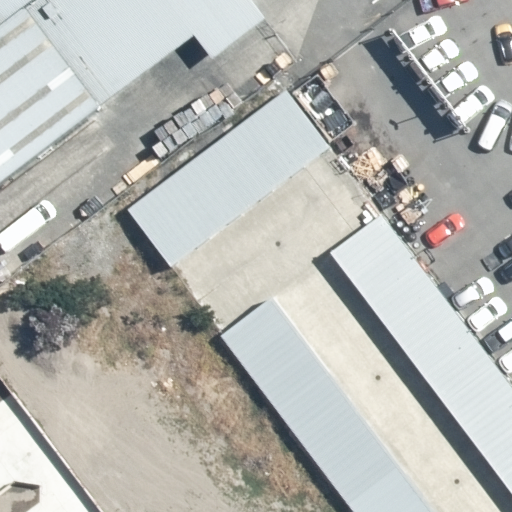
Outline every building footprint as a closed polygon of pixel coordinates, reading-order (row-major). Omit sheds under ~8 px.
[(0,0),(0,175),(230,6),(225,0),(0,0)] [(337,152),(290,87),(128,207),(176,271),(337,152)] [(511,511),(511,413),(350,197),(297,236),(503,511),(511,511)] [(226,338),(357,511),(436,511),(277,300),(226,338)] [(76,395),(155,502),(162,511),(196,511),(245,475),(147,343),(76,395)] [(162,511),(155,502),(142,511),(162,511)]
